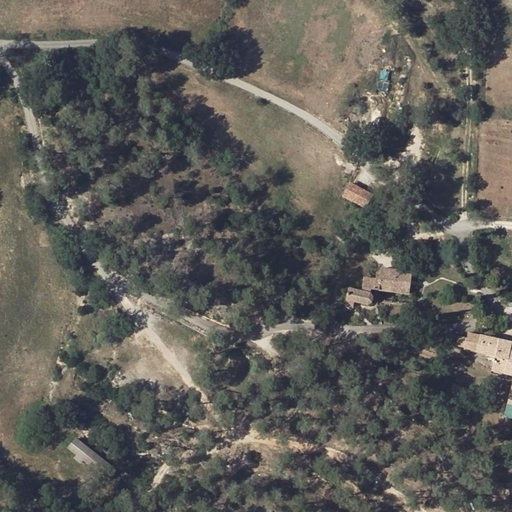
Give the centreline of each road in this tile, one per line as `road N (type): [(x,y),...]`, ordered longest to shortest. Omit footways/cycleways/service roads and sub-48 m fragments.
road 1 (unclassified): [(456,231),(493,297),(488,317),(460,327),(299,325),(226,334),(140,292),(86,249),(51,191),(23,93),(0,51)]
road 2 (unclassified): [(0,42),(167,46),(347,136),(456,231)]
road 3 (track): [(463,0),(469,31),(456,231)]
road 4 (track): [(423,511),(317,444),(239,434)]
road 5 (track): [(263,437),(298,410),(300,382),(244,335)]
road 6 (track): [(239,434),(170,466),(143,511)]
